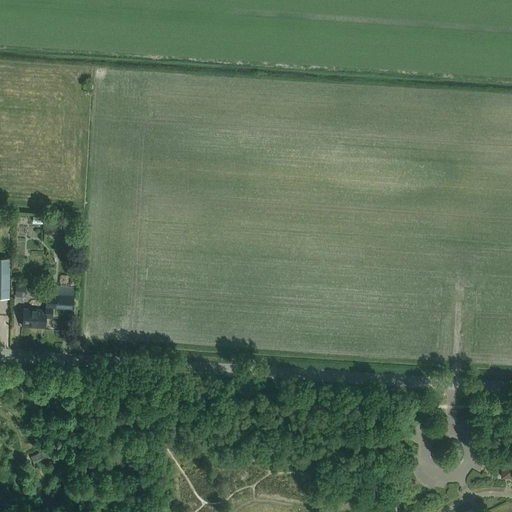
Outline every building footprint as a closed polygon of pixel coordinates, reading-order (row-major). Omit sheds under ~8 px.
[(42,224),(42,217),(33,216),(32,224),(42,224)] [(68,242),(69,226),(52,224),(52,232),(59,233),(61,235),(60,242),(68,242)] [(0,296),(8,297),(8,267),(0,267),(0,296)] [(14,295),(25,294),(24,282),(14,283),(14,295)] [(46,293),(45,306),(52,306),(72,308),(73,294),(73,287),(55,285),(54,293),(46,293)] [(23,307),(22,324),(44,326),(45,316),(51,316),(52,306),(45,306),(45,308),(23,307)] [(43,458),(52,457),(51,451),(42,453),(38,454),(31,458),(33,463),(40,460),(43,458)] [(503,478),(511,478),(511,468),(503,468),(503,478)]
